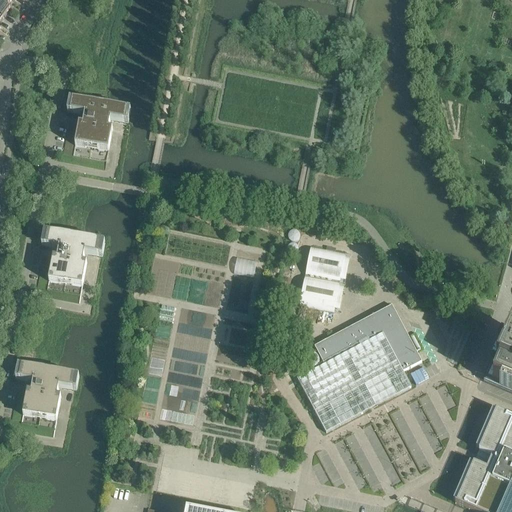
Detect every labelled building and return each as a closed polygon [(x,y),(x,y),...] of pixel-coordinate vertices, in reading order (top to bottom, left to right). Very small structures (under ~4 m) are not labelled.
[(0,0),(0,17),(3,19),(7,13),(10,9),(7,7),(8,6),(0,0)] [(69,124),(63,154),(107,163),(107,160),(109,153),(113,132),(109,131),(111,122),(125,124),(128,125),(131,113),(128,112),(73,101),(70,101),(69,102),(67,113),(70,114),(80,116),(81,116),(85,117),(83,126),(79,125),(69,124)] [(43,257),(37,288),(81,296),(82,296),(83,289),(87,265),(83,264),(85,255),(100,258),(101,258),(103,258),(105,245),(104,245),(102,244),(57,236),(47,234),(44,233),(44,234),(42,246),(45,247),(55,249),(59,250),(57,259),(53,259),(43,257)] [(334,313),(345,254),(311,247),(299,306),(334,313)] [(235,275),(256,277),(258,261),(236,258),(235,275)] [(422,363),(392,306),(314,347),(324,366),(296,381),(325,434),(411,388),(403,373),(422,363)] [(511,330),(511,329),(497,363),(492,362),(493,363),(485,382),(511,393),(511,330)] [(310,371),(311,371),(313,371),(314,370),(316,369),(317,368),(318,367),(318,365),(319,364),(319,362),(319,361),(319,359),(318,358),(318,356),(317,355),(315,354),(314,353),(313,352),(311,352),(310,352),(308,352),(306,352),(305,353),(303,354),(302,355),(301,357),(300,358),(300,360),(300,362),(300,363),(300,365),(301,366),(302,368),(303,369),(305,370),(306,371),(308,371),(310,371)] [(17,391),(11,422),(55,430),(57,423),(60,404),(61,399),(57,398),(59,389),(73,391),(74,391),(77,392),(79,379),(76,378),(34,370),(21,367),(18,367),(18,368),(16,380),(19,381),(28,383),(29,383),(33,384),(31,393),(27,393),(17,391)] [(417,384),(427,379),(425,375),(423,376),(421,371),(413,374),(417,384)] [(511,511),(511,417),(495,410),(495,411),(496,411),(479,451),(492,457),(489,464),(487,470),(473,464),(456,504),(455,503),(455,504),(473,511),(511,511)]
